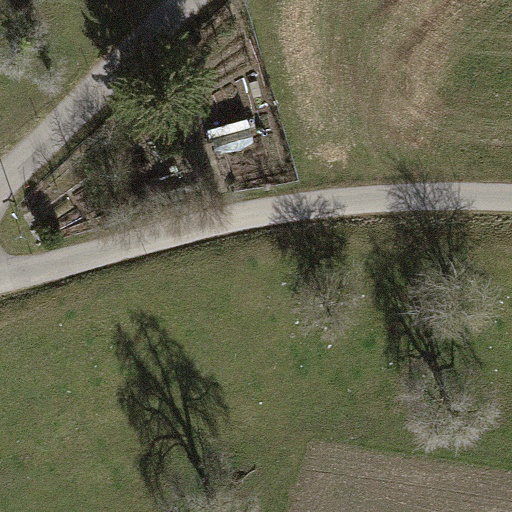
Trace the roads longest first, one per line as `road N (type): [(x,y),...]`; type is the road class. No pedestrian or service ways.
road 1 (tertiary): [(511,195),(309,202),(0,280)]
road 2 (tertiary): [(0,185),(191,0)]
